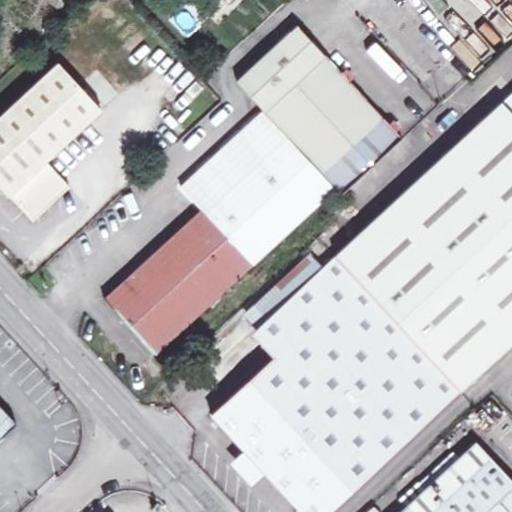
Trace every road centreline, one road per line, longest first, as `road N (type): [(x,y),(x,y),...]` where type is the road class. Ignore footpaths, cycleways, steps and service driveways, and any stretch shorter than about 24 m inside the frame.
road 1 (unknown): [(37,322),(206,136),(220,80),(272,27),(317,34),(395,117)]
road 2 (tertiary): [(143,435),(0,282)]
road 3 (unknown): [(0,248),(30,247),(57,221),(98,142),(104,103)]
